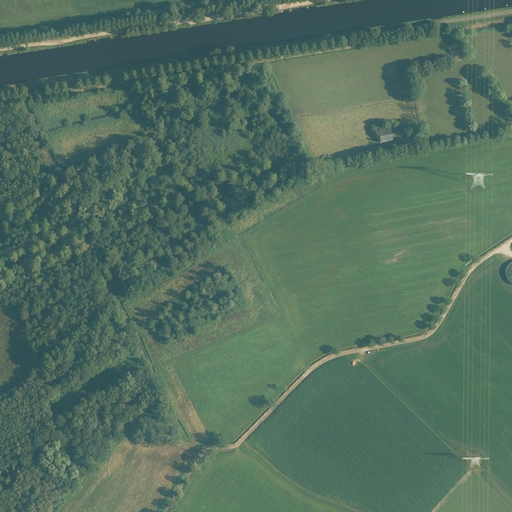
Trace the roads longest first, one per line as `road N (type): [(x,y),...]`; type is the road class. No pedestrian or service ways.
road 1 (track): [(511,239),(471,270),(429,334),(323,360),(238,443),(203,452)]
road 2 (track): [(326,0),(0,48)]
road 3 (track): [(0,36),(227,0)]
